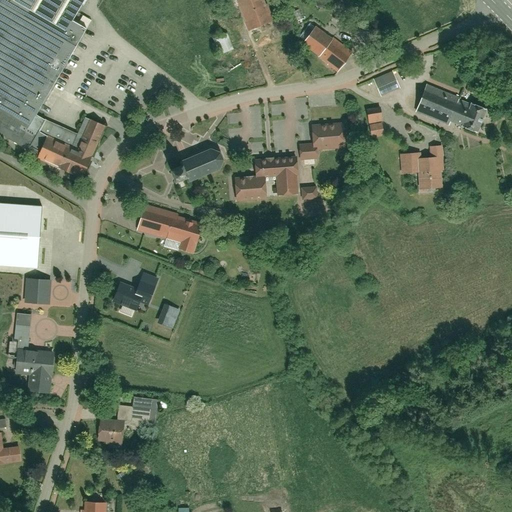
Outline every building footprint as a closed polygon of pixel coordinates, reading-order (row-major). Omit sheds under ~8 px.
[(0,0),(0,122),(4,115),(30,130),(89,30),(78,23),(91,0),(0,0)] [(235,0),(245,31),(272,23),(265,0),(235,0)] [(322,28),(305,50),(336,74),(353,52),(322,28)] [(215,38),(220,56),(233,53),(229,35),(215,38)] [(376,80),(383,97),(403,88),(396,72),(376,80)] [(488,111),(427,85),(415,113),(450,127),(452,122),(479,133),(488,111)] [(367,106),(368,121),(385,120),(384,105),(367,106)] [(43,163),(89,182),(111,130),(85,119),(76,143),(55,134),(43,163)] [(312,124),(314,148),(349,146),(347,122),(312,124)] [(371,124),(372,138),(387,137),(386,123),(371,124)] [(170,163),(178,185),(225,168),(217,147),(170,163)] [(431,148),(432,159),(445,159),(444,147),(431,148)] [(304,151),(304,162),(321,162),(320,151),(304,151)] [(399,155),(400,177),(421,176),(422,193),(446,192),(445,159),(432,159),(424,160),(424,153),(399,155)] [(255,177),(279,176),(279,196),(300,195),(299,175),(302,175),(301,157),(254,159),(255,177)] [(236,181),(237,202),(270,200),(268,179),(236,181)] [(304,187),(304,200),(320,200),(320,187),(304,187)] [(145,201),(134,234),(177,248),(175,256),(190,261),(204,221),(145,201)] [(0,206),(0,264),(38,267),(42,209),(0,206)] [(119,283),(112,301),(138,311),(141,302),(149,306),(159,280),(143,273),(137,290),(119,283)] [(26,279),(25,303),(48,304),(49,279),(26,279)] [(31,330),(16,328),(11,373),(51,378),(54,351),(29,348),(31,330)] [(153,408),(122,402),(119,422),(149,427),(153,408)] [(102,420),(99,441),(123,444),(127,424),(102,420)] [(0,464),(1,465),(25,464),(24,448),(5,449),(4,434),(0,434),(0,464)] [(106,511),(106,503),(85,504),(84,511),(106,511)]
